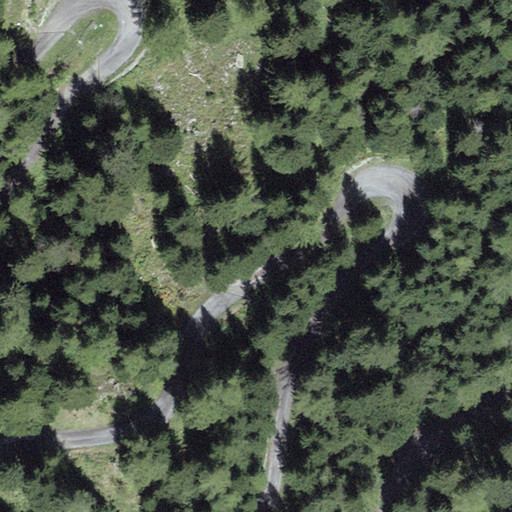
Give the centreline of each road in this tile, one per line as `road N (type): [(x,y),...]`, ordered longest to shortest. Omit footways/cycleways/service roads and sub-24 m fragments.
road 1 (track): [(264,511),(298,350),(348,280),(407,230),(407,198),(380,178),(354,193),(333,228),(249,280),(200,322),(180,388),(143,427),(0,459)]
road 2 (track): [(0,202),(86,82),(136,50),(145,28),(130,0)]
road 3 (track): [(511,369),(432,432),(378,511)]
